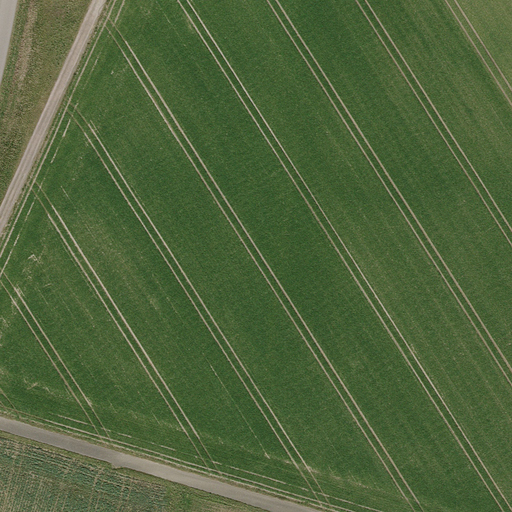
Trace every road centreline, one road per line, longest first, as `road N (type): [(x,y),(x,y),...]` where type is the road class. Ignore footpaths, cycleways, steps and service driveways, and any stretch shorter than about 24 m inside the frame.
road 1 (track): [(327,511),(0,409)]
road 2 (track): [(101,0),(0,228)]
